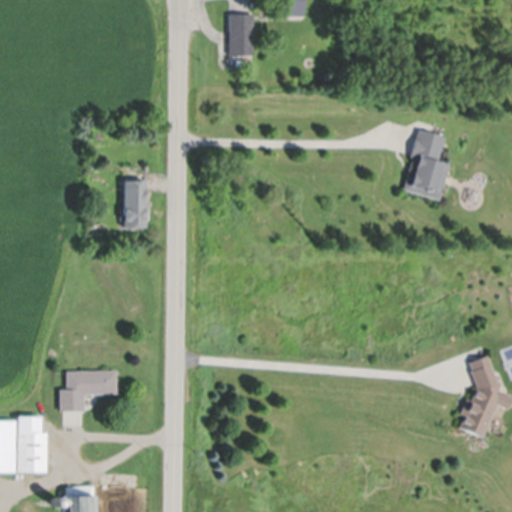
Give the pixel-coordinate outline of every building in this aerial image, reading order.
[(265,7),(265,0),(303,0),(303,13),(274,13),(274,7),(265,7)] [(228,52),(228,11),(253,11),(253,52),(228,52)] [(402,187),(411,154),(408,153),(414,133),(415,133),(417,126),(444,134),(437,158),(449,161),(439,198),(402,187)] [(122,224),(122,176),(128,176),(128,175),(141,175),(141,176),(144,176),(144,224),(122,224)] [(458,425),(463,413),(459,411),(462,405),(466,407),(475,384),(469,368),(470,368),(467,360),(485,352),(499,385),(498,388),(510,393),(505,406),(496,402),(482,435),(458,425)] [(58,409),(58,387),(65,386),(65,369),(115,367),(116,391),(83,392),(83,408),(58,409)] [(16,470),(16,430),(16,414),(40,413),(40,430),(46,430),(46,470),(16,470)] [(0,417),(14,418),(15,470),(0,470),(0,417)] [(67,511),(66,485),(73,485),(94,484),(94,511),(67,511)] [(60,505),(60,506),(59,506),(58,506),(57,507),(56,507),(56,506),(55,506),(54,506),(53,506),(53,505),(52,505),(52,504),(52,503),(51,503),(51,502),(51,501),(51,500),(51,499),(52,499),(52,498),(52,497),(53,497),(53,496),(54,496),(55,496),(56,496),(56,495),(57,495),(57,496),(58,496),(59,496),(60,496),(60,497),(61,497),(61,498),(62,499),(62,500),(62,501),(62,502),(62,503),(61,504),(61,505),(60,505)]
